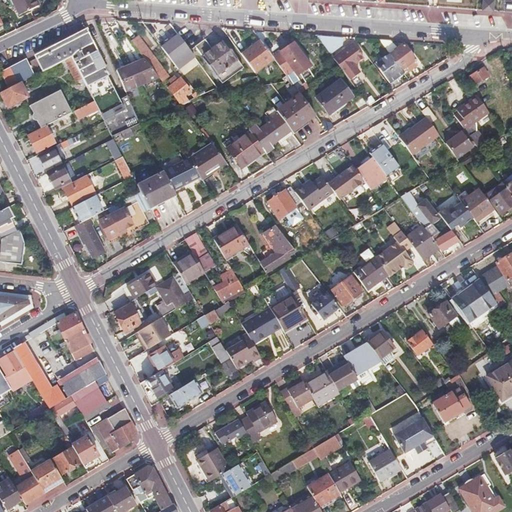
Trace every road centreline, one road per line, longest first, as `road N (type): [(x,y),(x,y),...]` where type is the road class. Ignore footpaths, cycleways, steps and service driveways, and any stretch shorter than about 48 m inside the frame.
road 1 (residential): [(76,293),(460,65),(478,34)]
road 2 (residential): [(511,230),(154,444)]
road 3 (residential): [(85,2),(478,34)]
road 4 (secondary): [(76,293),(154,444)]
road 5 (secondary): [(0,144),(76,293)]
road 6 (residential): [(374,511),(511,428)]
road 7 (residential): [(154,444),(42,511)]
